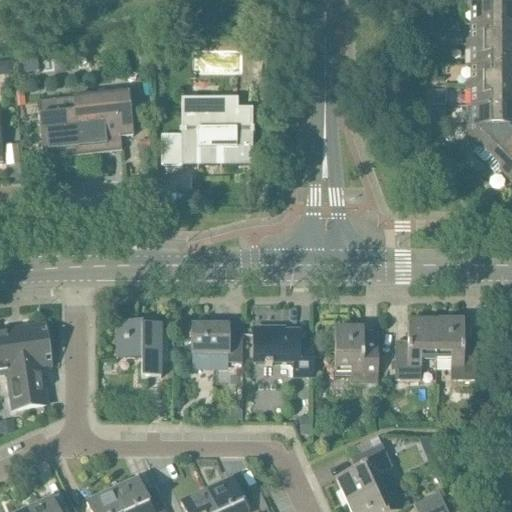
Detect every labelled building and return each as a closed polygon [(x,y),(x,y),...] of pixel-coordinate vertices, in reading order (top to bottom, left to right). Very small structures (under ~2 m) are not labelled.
[(465,0),(465,12),(469,12),(469,27),(511,26),(511,17),(508,17),(508,5),(490,5),(489,0),(465,0)] [(465,47),(508,47),(508,37),(511,36),(511,26),(469,27),(469,42),(465,42),(465,47)] [(469,68),(511,67),(511,57),(508,58),(508,47),(465,47),(465,53),(469,53),(469,68)] [(10,65),(0,66),(0,73),(4,78),(11,77),(10,65)] [(465,89),(508,88),(508,77),(511,77),(511,67),(469,68),(469,82),(465,82),(465,89)] [(469,108),(511,107),(511,98),(508,99),(508,88),(465,89),(465,93),(469,93),(469,108)] [(35,105),(37,119),(42,162),(121,153),(120,141),(132,140),(128,95),(35,105)] [(181,137),(160,137),(160,168),(181,168),(181,169),(252,169),(252,111),(237,111),(237,101),(180,102),(181,137)] [(465,129),(508,129),(508,118),(511,118),(511,107),(469,108),(469,123),(465,123),(465,129)] [(508,129),(465,129),(465,140),(477,151),(473,155),(484,166),(490,160),(511,137),(511,135),(508,131),(508,129)] [(511,137),(490,160),(484,166),(494,176),(498,172),(509,184),(511,183),(511,137)] [(450,138),(438,139),(439,150),(450,149),(450,138)] [(227,366),(242,366),(242,322),(218,322),(218,328),(190,327),(190,358),(227,358),(227,366)] [(140,361),(140,380),(160,381),(160,328),(142,328),(142,324),(116,324),(116,361),(140,361)] [(407,344),(394,344),(394,384),(420,384),(420,359),(435,359),(435,324),(407,324),(407,344)] [(463,324),(435,324),(435,359),(449,359),(449,384),(475,384),(475,345),(463,345),(463,324)] [(40,331),(0,336),(0,374),(9,373),(14,411),(43,407),(38,369),(45,368),(40,331)] [(292,368),(292,381),(311,381),(311,346),(298,347),(298,334),(271,334),(271,332),(253,332),(253,368),(292,368)] [(334,332),(334,380),(349,380),(349,388),(377,388),(377,336),(362,336),(362,332),(334,332)] [(174,410),(178,410),(183,406),(183,401),(174,401),(174,410)] [(309,419),(299,419),(299,437),(309,437),(309,419)] [(13,423),(0,424),(0,436),(14,435),(13,423)] [(354,473),(335,482),(347,508),(379,493),(373,479),(392,471),(377,439),(349,452),(353,460),(358,471),(354,473)] [(437,459),(427,464),(430,470),(439,465),(440,465),(437,459)] [(110,495),(118,511),(162,511),(153,490),(141,496),(136,484),(110,495)] [(205,495),(212,511),(257,511),(248,491),(236,496),(231,484),(205,495)] [(379,493),(347,508),(348,511),(404,511),(409,510),(404,497),(385,506),(379,493)] [(118,511),(110,495),(86,506),(88,511),(118,511)] [(212,511),(205,495),(180,506),(182,511),(212,511)] [(414,511),(432,511),(443,507),(438,496),(412,507),(414,511)] [(29,511),(68,511),(67,510),(61,511),(54,511),(50,503),(29,511)]
